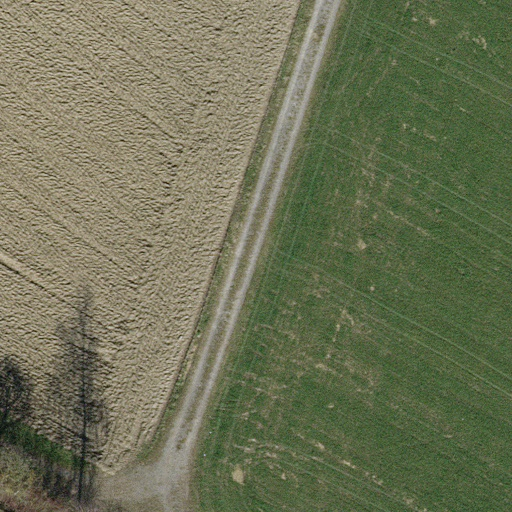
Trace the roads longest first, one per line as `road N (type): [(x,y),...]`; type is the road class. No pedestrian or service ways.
road 1 (track): [(331,0),(164,511)]
road 2 (track): [(132,511),(0,441)]
